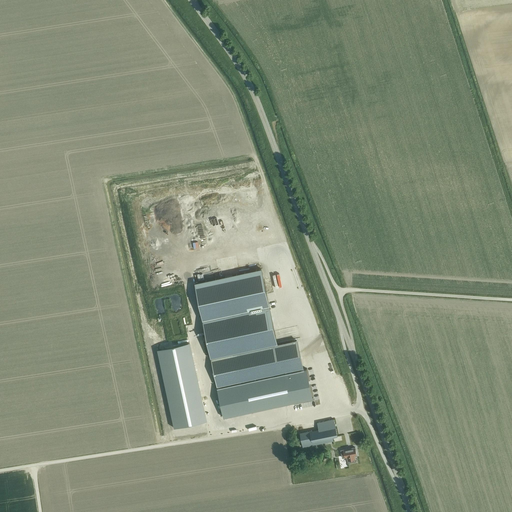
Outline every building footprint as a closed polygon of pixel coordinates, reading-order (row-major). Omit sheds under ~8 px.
[(248,270),(263,268),(262,258),(252,260),(253,265),(247,266),(248,270)] [(261,268),(196,282),(212,358),(277,344),(261,268)] [(212,358),(218,386),(303,367),(297,340),(277,344),(212,358)] [(193,357),(160,365),(173,427),(206,420),(193,357)] [(303,367),(218,386),(224,416),(313,397),(307,367),(303,367)] [(317,424),(318,429),(300,432),(302,446),(333,440),(332,437),(337,436),(334,421),(317,424)] [(342,458),(347,457),(348,463),(356,461),(355,455),(357,455),(355,447),(341,450),(342,458)]
